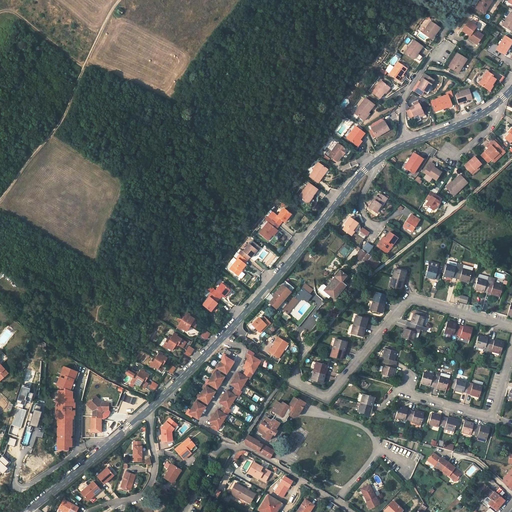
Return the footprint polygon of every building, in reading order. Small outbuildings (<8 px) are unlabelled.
[(491,0),(477,0),(474,6),(484,12),(491,0)] [(511,28),(511,11),(502,23),(511,29),(511,28)] [(441,25),(431,19),(422,30),(432,37),(441,25)] [(469,23),(463,32),(470,36),(470,37),(469,39),(478,44),(483,36),(474,30),(476,27),(469,23)] [(496,49),(503,53),(511,39),(505,35),(496,49)] [(423,44),(414,37),(404,50),(413,57),(423,44)] [(503,53),(496,49),(495,47),(491,51),(501,57),(504,53),(503,53)] [(468,58),(458,52),(450,66),(459,72),(468,58)] [(408,67),(399,60),(390,72),(402,81),(406,75),(404,73),(408,67)] [(495,75),(488,71),(481,81),(490,87),(488,90),(491,92),(495,86),(493,85),(496,79),(494,77),(495,75)] [(423,76),(420,79),(422,80),(419,85),(427,90),(435,78),(427,73),(425,77),(423,76)] [(390,84),(380,77),(371,89),(380,95),(384,90),(386,90),(390,84)] [(462,92),(456,94),(460,104),(468,101),(468,100),(474,98),(470,87),(462,90),(462,92)] [(449,93),(434,99),(438,110),(453,105),(449,93)] [(369,109),(370,107),(374,102),(366,95),(354,110),(362,116),(368,108),(369,109)] [(414,114),(415,116),(419,114),(420,116),(426,113),(419,99),(415,101),(417,104),(411,106),(411,108),(407,110),(410,116),(414,114)] [(390,129),(386,119),(372,126),(377,136),(390,129)] [(366,131),(356,124),(347,136),(359,144),(365,135),(364,134),(366,131)] [(503,148),(504,147),(496,139),(495,141),(503,148)] [(489,148),(482,155),(489,162),(493,159),(500,153),(503,155),(506,151),(503,148),(495,141),(494,140),(487,146),(489,148)] [(348,148),(338,141),(329,152),(337,159),(342,153),(343,154),(348,148)] [(423,157),(413,151),(410,157),(411,158),(405,167),(413,173),(423,157)] [(500,153),(493,159),(496,162),(503,155),(500,153)] [(482,164),(475,156),(465,166),(474,175),(480,168),(480,167),(482,164)] [(330,166),(320,159),(315,165),(316,166),(310,173),(319,180),(330,166)] [(439,166),(431,161),(423,172),(425,173),(432,177),(435,179),(441,171),(438,168),(439,166)] [(432,177),(425,173),(423,177),(429,181),(432,177)] [(468,182),(462,174),(447,187),(454,195),(468,182)] [(320,187),(310,180),(298,195),(307,202),(320,187)] [(439,202),(441,198),(430,191),(425,199),(428,201),(425,205),(433,210),(436,205),(437,206),(439,202)] [(387,198),(378,192),(367,207),(377,213),(387,198)] [(274,215),(270,220),(275,224),(277,225),(281,220),(283,222),(289,214),(281,208),(275,216),(274,215)] [(421,217),(413,212),(405,223),(413,229),(421,217)] [(346,225),(343,229),(351,235),(354,230),(353,229),(355,226),(358,222),(350,216),(345,224),(346,225)] [(265,239),(269,234),(274,228),(272,227),(275,224),(270,220),(269,219),(266,222),(265,222),(256,232),(265,239)] [(359,233),(365,237),(370,231),(363,226),(359,233)] [(384,234),(377,243),(387,251),(400,235),(390,228),(385,235),(384,234)] [(239,250),(236,254),(244,260),(248,256),(249,257),(258,246),(252,241),(249,245),(247,243),(241,251),(239,250)] [(361,259),(362,258),(366,251),(361,248),(356,255),(361,259)] [(366,251),(362,258),(366,260),(371,254),(366,251)] [(244,260),(236,254),(234,257),(235,259),(231,264),(232,265),(228,270),(236,276),(240,271),(239,270),(243,264),(242,263),(244,260)] [(380,261),(371,254),(366,260),(375,267),(380,261)] [(468,281),(472,271),(447,264),(444,274),(468,281)] [(438,279),(440,272),(437,271),(438,268),(429,266),(426,276),(438,279)] [(341,280),(345,274),(340,269),(323,290),(334,299),(346,284),(344,282),(341,280)] [(391,286),(401,289),(406,272),(396,269),(391,286)] [(500,296),(503,285),(479,278),(475,289),(500,296)] [(288,290),(291,286),(283,279),(280,283),(288,290)] [(266,301),(273,307),(288,290),(280,283),(270,294),(271,295),(266,301)] [(215,289),(212,293),(220,300),(223,297),(224,298),(231,291),(223,284),(217,291),(215,289)] [(371,311),(382,313),(387,295),(377,292),(371,311)] [(218,303),(220,300),(212,293),(209,296),(210,297),(203,304),(212,312),(219,304),(218,303)] [(299,298),(298,297),(295,294),(284,307),(286,308),(289,310),(299,298)] [(458,302),(467,304),(469,297),(460,295),(458,302)] [(307,308),(300,316),(304,319),(310,311),(307,308)] [(180,314),(178,317),(189,324),(193,317),(191,316),(188,314),(189,313),(185,310),(182,315),(180,314)] [(258,316),(251,323),(258,330),(265,323),(266,324),(269,320),(268,319),(263,314),(260,318),(258,316)] [(424,317),(422,316),(415,314),(413,314),(411,322),(410,326),(409,329),(406,328),(403,337),(414,340),(417,331),(420,332),(420,329),(426,330),(427,327),(421,325),(424,317)] [(352,335),(363,337),(368,319),(357,316),(352,335)] [(189,324),(178,317),(177,319),(179,320),(176,325),(180,327),(180,326),(186,329),(189,324)] [(469,339),(472,328),(448,321),(445,332),(469,339)] [(168,332),(166,336),(177,343),(182,337),(176,333),(176,332),(173,330),(170,334),(168,332)] [(476,346),(485,348),(488,349),(487,351),(491,352),(492,350),(501,352),(504,342),(479,335),(476,346)] [(177,343),(166,336),(162,344),(166,346),(166,344),(172,348),(173,345),(175,346),(177,343)] [(195,341),(202,345),(206,340),(198,336),(195,341)] [(270,347),(268,351),(278,357),(287,343),(278,337),(275,342),(271,348),(270,347)] [(332,357),(342,360),(347,342),(337,340),(332,357)] [(197,350),(202,345),(195,341),(191,347),(197,350)] [(380,364),(383,365),(380,374),(391,377),(395,361),(392,361),(395,351),(385,348),(380,364)] [(154,352),(152,355),(163,362),(167,357),(161,353),(158,351),(156,353),(154,352)] [(245,360),(257,367),(258,364),(257,363),(259,359),(246,351),(245,353),(243,356),(246,358),(245,360)] [(178,359),(184,363),(189,358),(182,353),(178,359)] [(218,361),(228,366),(231,361),(228,360),(229,358),(223,354),(218,361)] [(161,366),(163,362),(152,355),(147,363),(152,365),(153,364),(158,367),(159,364),(161,366)] [(257,367),(245,360),(241,366),(244,367),(243,370),(249,374),(253,368),(255,369),(257,367)] [(228,366),(218,361),(217,362),(215,361),(212,367),(221,372),(222,369),(225,371),(228,366)] [(313,381),(323,384),(328,366),(318,363),(313,381)] [(0,380),(8,373),(0,364),(0,380)] [(55,396),(56,451),(59,451),(70,451),(72,444),(72,437),(73,435),(73,424),(74,419),(74,383),(76,376),(76,377),(78,371),(63,366),(56,384),(57,386),(64,389),(63,390),(56,390),(56,394),(55,396)] [(135,368),(133,372),(144,379),(148,374),(145,371),(146,369),(140,366),(138,370),(135,368)] [(211,373),(209,375),(219,381),(222,376),(220,374),(221,372),(212,367),(208,372),(211,373)] [(162,376),(168,380),(172,375),(165,370),(162,376)] [(249,374),(243,370),(241,373),(236,370),(232,376),(244,383),(249,374)] [(144,381),(144,379),(133,372),(130,379),(134,381),(139,384),(141,380),(144,381)] [(446,390),(450,379),(425,372),(422,383),(446,390)] [(219,381),(209,375),(208,378),(205,376),(202,381),(213,387),(214,385),(215,386),(219,381)] [(244,383),(232,376),(228,383),(233,385),(231,388),(238,392),(244,383)] [(483,386),(482,386),(473,383),(458,379),(455,389),(480,396),(483,386)] [(212,390),(213,387),(202,381),(199,386),(201,387),(200,390),(209,396),(213,390),(212,390)] [(31,402),(33,394),(29,393),(30,388),(20,386),(16,407),(21,408),(22,404),(25,404),(25,401),(31,402)] [(225,388),(221,395),(232,402),(234,399),(232,397),(233,394),(236,396),(238,392),(231,388),(230,390),(225,388)] [(209,396),(200,390),(198,392),(196,391),(192,396),(203,402),(205,401),(206,401),(209,396)] [(359,412),(369,415),(375,397),(364,394),(359,412)] [(95,395),(88,402),(92,407),(90,409),(92,411),(92,418),(100,418),(101,411),(108,411),(109,403),(102,402),(95,395)] [(232,402),(221,395),(217,401),(221,404),(220,406),(227,410),(232,402)] [(201,406),(203,402),(192,396),(190,400),(192,401),(190,405),(199,411),(202,407),(201,406)] [(270,439),(274,433),(275,434),(276,431),(275,431),(280,422),(279,422),(280,421),(281,421),(282,422),(284,422),(284,421),(285,421),(286,421),(287,420),(288,419),(287,418),(291,413),(295,415),(296,415),(297,415),(298,414),(306,401),(301,398),(301,399),(295,396),(289,405),(285,402),(283,405),(281,404),(282,403),(277,400),(271,411),(271,413),(275,415),(271,419),(267,417),(266,418),(264,417),(264,419),(265,420),(264,422),(262,421),(260,425),(261,425),(259,430),(263,433),(263,435),(270,439)] [(199,411),(190,405),(186,411),(194,416),(195,414),(196,415),(199,411)] [(36,406),(29,426),(37,428),(43,408),(36,406)] [(223,416),(227,410),(220,406),(218,409),(214,407),(211,413),(223,420),(225,417),(223,416)] [(399,406),(396,417),(405,420),(406,417),(413,419),(412,422),(421,424),(424,413),(399,406)] [(17,408),(11,426),(21,429),(27,411),(17,408)] [(223,420),(211,413),(207,419),(210,421),(209,424),(215,428),(219,422),(221,423),(223,420)] [(429,424),(445,428),(453,431),(454,431),(457,420),(432,413),(429,424)] [(175,423),(169,418),(160,429),(162,441),(172,440),(171,431),(174,428),(172,427),(175,423)] [(487,439),(490,428),(466,421),(462,432),(487,439)] [(28,426),(22,445),(27,446),(33,428),(28,426)] [(245,444),(259,452),(270,458),(274,450),(263,444),(263,445),(259,443),(259,442),(247,435),(244,440),(245,444)] [(195,445),(188,438),(175,449),(184,459),(191,453),(189,451),(195,445)] [(134,445),(133,460),(141,460),(142,445),(141,445),(141,440),(134,440),(134,445)] [(236,462),(245,451),(242,448),(233,459),(236,462)] [(429,459),(442,470),(449,462),(441,456),(440,457),(434,452),(429,459)] [(252,475),(253,473),(259,476),(266,480),(270,472),(254,462),(248,473),(252,475)] [(454,466),(449,462),(442,470),(456,481),(461,474),(453,467),(454,466)] [(182,470),(173,464),(164,478),(173,484),(182,470)] [(113,474),(107,467),(97,476),(103,483),(113,474)] [(135,474),(126,471),(121,486),(129,489),(131,482),(132,482),(135,474)] [(283,498),(294,480),(284,474),(274,492),(283,498)] [(100,489),(92,481),(80,493),(88,501),(100,489)] [(235,483),(229,493),(236,497),(237,496),(249,503),(254,494),(235,483)] [(367,501),(375,497),(369,485),(361,489),(367,501)] [(482,491),(492,499),(500,506),(504,500),(501,497),(498,495),(489,488),(486,491),(485,490),(484,489),(482,491)] [(260,510),(263,511),(275,511),(278,508),(281,502),(268,495),(260,510)] [(80,507),(66,498),(60,507),(68,511),(68,510),(70,511),(79,511),(78,511),(80,507)] [(297,511),(296,511),(309,511),(314,505),(306,499),(297,511)] [(496,510),(500,506),(492,499),(488,504),(495,510),(496,510)] [(384,510),(386,511),(400,511),(403,510),(393,501),(384,510)]
